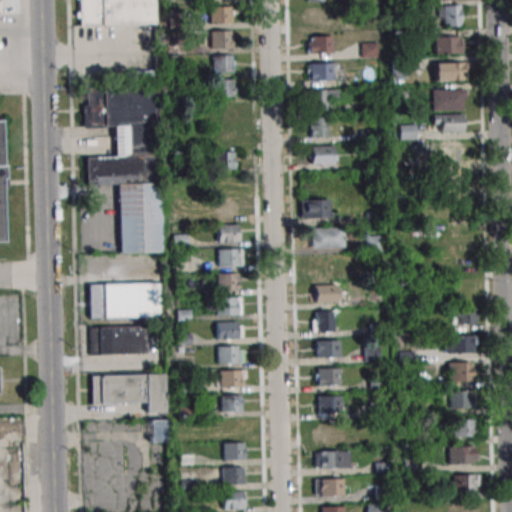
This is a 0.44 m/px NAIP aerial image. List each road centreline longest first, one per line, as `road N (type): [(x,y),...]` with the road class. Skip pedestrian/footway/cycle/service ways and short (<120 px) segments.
road 1 (tertiary): [(52,511),(38,0)]
road 2 (residential): [(265,0),(279,511)]
road 3 (residential): [(498,511),(489,0)]
